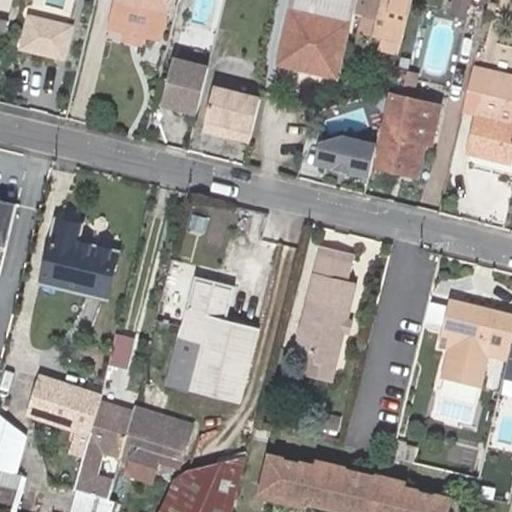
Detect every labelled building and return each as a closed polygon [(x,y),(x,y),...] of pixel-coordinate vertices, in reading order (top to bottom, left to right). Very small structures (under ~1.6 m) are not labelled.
[(130,12),(127,22),(145,25),(147,15),(162,19),(166,0),(116,0),(115,8),(130,12)] [(320,64),(318,71),(334,75),(347,22),(350,0),(291,0),(290,8),(284,31),(292,33),(286,54),(320,64)] [(398,38),(407,0),(356,0),(357,1),(367,3),(365,12),(385,18),(380,34),(398,38)] [(467,0),(451,0),(449,12),(464,15),(467,0)] [(29,14),(20,50),(66,61),(75,26),(29,14)] [(0,33),(7,35),(11,19),(0,15),(0,33)] [(281,62),(318,71),(320,64),(286,54),(292,33),(284,31),(277,61),(281,62)] [(162,103),(197,111),(208,65),(173,57),(162,103)] [(511,74),(474,66),(473,70),(511,78),(511,74)] [(511,78),(473,70),(466,96),(466,97),(484,101),(481,113),(478,112),(470,144),(495,150),(494,157),(509,161),(511,152),(511,78)] [(204,126),(250,138),(260,97),(214,85),(204,126)] [(484,101),(466,97),(463,109),(478,112),(481,113),(484,101)] [(388,113),(376,165),(408,172),(421,117),(400,112),(399,115),(388,113)] [(495,150),(470,144),(469,150),(494,157),(495,150)] [(20,204),(0,198),(0,246),(9,248),(20,204)] [(118,255),(79,244),(83,228),(60,223),(46,282),(108,298),(118,255)] [(336,364),(357,283),(348,281),(352,260),(354,253),(324,245),(323,253),(320,252),(298,338),(312,341),(309,353),(308,357),(336,364)] [(169,382),(193,388),(241,401),(261,328),(227,318),(236,285),(197,276),(184,324),(169,382)] [(507,360),(511,338),(511,313),(449,299),(438,344),(451,347),(444,375),(479,384),(485,354),(507,360)] [(312,341),(298,338),(295,350),(309,353),(312,341)] [(511,338),(502,378),(511,380),(511,338)] [(336,364),(308,357),(304,372),(331,379),(336,364)] [(91,433),(102,399),(41,377),(29,413),(91,433)] [(116,480),(94,473),(102,448),(121,454),(125,442),(135,409),(102,399),(91,433),(74,489),(110,500),(116,480)] [(194,427),(135,409),(125,442),(136,446),(133,457),(158,465),(162,453),(184,459),(194,427)] [(0,416),(0,469),(8,472),(12,472),(22,435),(0,416)] [(397,437),(392,457),(413,462),(417,447),(406,445),(407,440),(397,437)] [(125,442),(121,454),(133,457),(136,446),(125,442)] [(162,453),(158,465),(180,471),(184,459),(162,453)] [(314,464),(269,453),(258,494),(280,500),(302,506),(304,500),(328,506),(351,511),(352,511),(448,511),(452,497),(403,486),(404,481),(315,460),(314,464)] [(231,511),(246,457),(180,471),(158,511),(231,511)] [(464,511),(467,504),(460,502),(457,511),(464,511)]
